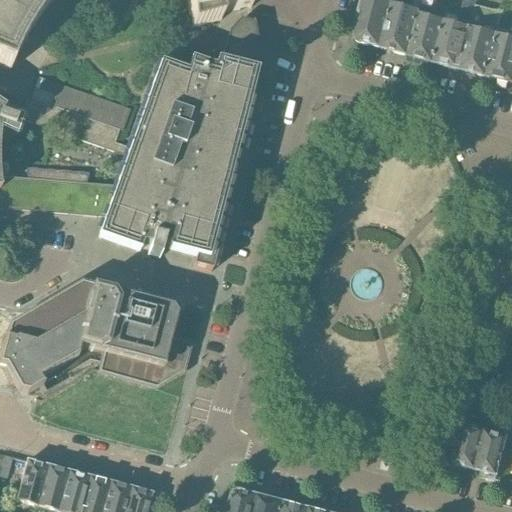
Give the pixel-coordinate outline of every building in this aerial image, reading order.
[(0,0),(0,67),(9,72),(15,60),(20,49),(27,38),(33,27),(41,17),(49,7),(54,0),(184,0),(187,6),(189,12),(190,18),(191,25),(192,29),(221,21),(219,15),(251,9),(248,0),(0,0)] [(364,0),(355,35),(354,37),(354,39),(355,41),(356,43),(357,44),(359,45),(361,46),(362,45),(380,50),(392,6),(393,0),(364,0)] [(416,0),(413,12),(392,6),(380,50),(408,57),(422,0),(416,0)] [(422,0),(408,57),(418,60),(433,64),(444,20),(432,17),(436,0),(422,0)] [(433,64),(435,65),(458,70),(475,4),(463,1),(457,24),(444,20),(433,64)] [(458,70),(468,73),(485,78),(496,35),(503,8),(476,2),(476,4),(475,4),(458,70)] [(227,37),(220,64),(215,63),(213,71),(208,70),(189,63),(186,76),(159,66),(129,150),(114,145),(118,132),(123,134),(130,112),(39,79),(31,101),(28,100),(23,112),(20,121),(22,121),(126,158),(115,188),(86,186),(88,175),(86,175),(82,174),(77,174),(73,174),(71,174),(66,173),(62,172),(57,173),(54,172),(50,171),(48,171),(42,171),(40,171),(35,170),(32,170),(25,170),(27,181),(0,179),(0,190),(0,191),(0,190),(0,210),(104,219),(97,240),(138,254),(140,248),(149,248),(147,257),(159,260),(162,249),(167,250),(166,252),(195,259),(192,269),(210,273),(227,210),(230,211),(230,213),(231,213),(234,207),(239,194),(244,180),(246,174),(250,160),(252,154),(255,140),(257,126),(258,120),(259,113),(259,107),(260,100),(260,87),(260,73),(260,66),(259,60),(258,52),(257,40),(256,36),(253,22),(252,23),(252,24),(240,21),(228,32),(227,37)] [(496,35),(485,78),(511,84),(511,39),(508,39),(509,35),(498,32),(497,36),(496,35)] [(0,190),(0,191),(0,190),(0,133),(16,139),(22,121),(20,121),(23,112),(0,103),(0,190)] [(171,339),(177,317),(172,309),(163,307),(162,306),(163,303),(84,283),(80,285),(8,327),(0,358),(0,368),(4,369),(11,381),(13,384),(19,395),(28,397),(44,388),(40,381),(77,359),(80,350),(102,355),(97,374),(96,376),(156,392),(184,375),(192,345),(192,344),(176,340),(171,339)] [(0,380),(9,383),(11,381),(4,369),(0,369),(0,380)] [(467,403),(485,408),(487,408),(489,398),(470,392),(467,403)] [(485,408),(467,403),(462,402),(459,414),(480,420),(482,419),(485,408)] [(464,428),(453,466),(475,472),(486,434),(464,428)] [(497,479),(497,478),(508,440),(486,434),(475,472),(497,479)] [(0,479),(6,481),(11,461),(11,460),(1,458),(1,459),(0,461),(0,479)] [(24,464),(14,505),(36,511),(46,470),(24,464)] [(58,511),(68,475),(46,470),(36,511),(38,511),(58,511)] [(79,511),(87,480),(68,475),(58,511),(79,511)] [(100,511),(108,486),(87,480),(79,511),(100,511)] [(108,486),(100,511),(123,511),(129,491),(108,486)] [(145,511),(150,497),(129,491),(123,511),(145,511)] [(254,511),(258,498),(241,494),(239,494),(237,495),(235,496),(233,498),(233,500),(229,511),(254,511)] [(283,511),(285,505),(258,498),(254,511),(283,511)]
